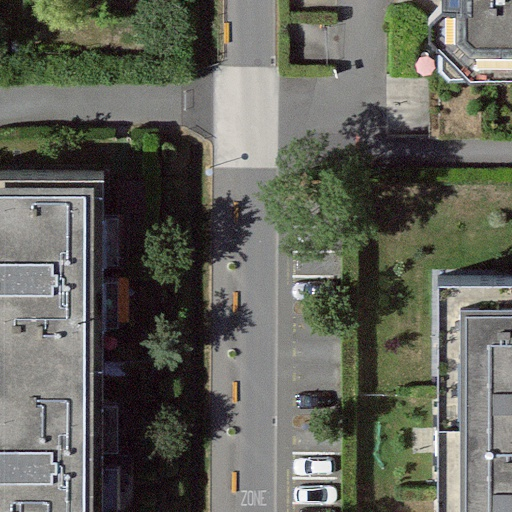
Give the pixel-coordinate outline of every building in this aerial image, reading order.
[(511,0),(429,0),(429,47),(462,84),(511,84),(511,0)] [(0,359),(101,360),(102,170),(0,169),(0,359)] [(511,280),(445,279),(443,421),(511,421),(511,280)] [(100,511),(101,360),(0,359),(0,511),(100,511)] [(511,511),(511,421),(443,421),(442,511),(511,511)]
